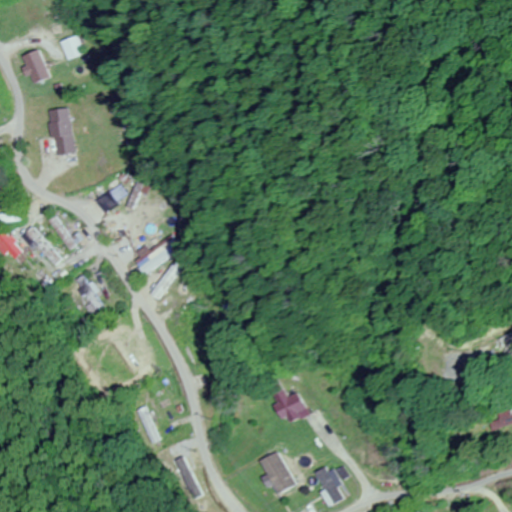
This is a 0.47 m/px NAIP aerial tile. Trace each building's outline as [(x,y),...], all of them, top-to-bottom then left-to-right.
[(71,61),(88,54),(81,35),(64,42),(71,61)] [(27,57),(38,85),(55,79),(44,50),(27,57)] [(54,111),(58,155),(78,153),(75,109),(54,111)] [(112,215),(135,248),(148,239),(125,207),(112,215)] [(52,221),(72,251),(80,246),(59,215),(52,221)] [(62,267),(70,258),(36,227),(28,236),(62,267)] [(157,250),(172,237),(164,227),(148,239),(157,250)] [(187,264),(179,259),(155,294),(162,299),(187,264)] [(80,281),(102,316),(110,312),(89,276),(80,281)] [(118,357),(135,369),(147,352),(129,341),(118,357)] [(276,400),(293,422),(310,409),(297,392),(291,397),(287,391),(276,400)] [(511,409),(505,408),(500,431),(510,434),(511,428),(511,409)] [(332,506),(348,500),(334,466),(318,472),(332,506)]
